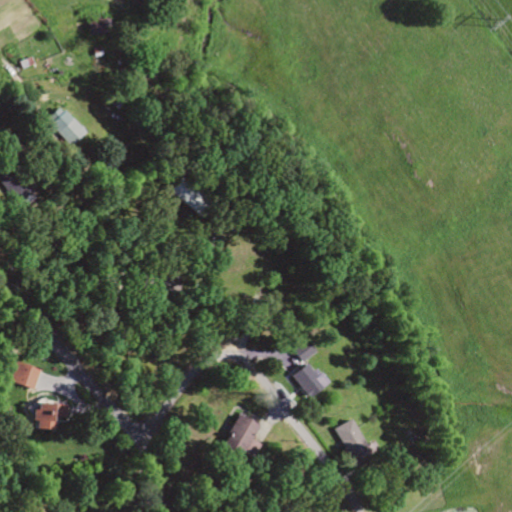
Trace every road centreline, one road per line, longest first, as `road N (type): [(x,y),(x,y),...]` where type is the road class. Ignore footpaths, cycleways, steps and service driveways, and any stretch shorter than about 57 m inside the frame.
road 1 (residential): [(352,511),(253,375),(230,356),(195,369),(141,443)]
road 2 (residential): [(163,511),(147,451),(0,284)]
